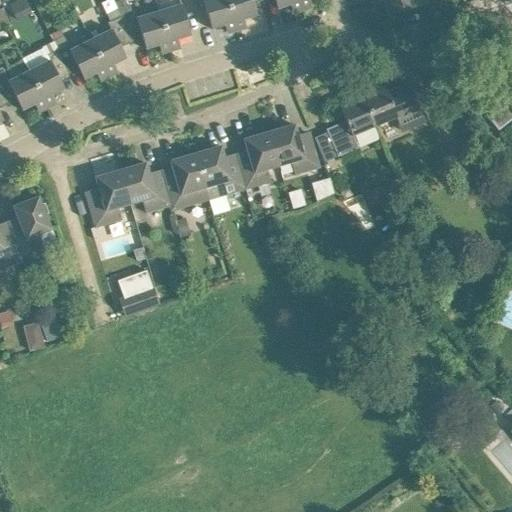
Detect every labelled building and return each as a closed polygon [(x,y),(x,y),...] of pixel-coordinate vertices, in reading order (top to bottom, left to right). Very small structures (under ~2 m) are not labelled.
[(16,0),(9,4),(16,20),(30,14),(23,0),(16,0)] [(126,0),(121,0),(114,3),(117,9),(132,43),(142,38),(145,50),(158,45),(160,52),(170,49),(158,11),(136,18),(134,11),(132,12),(126,0)] [(236,29),(226,0),(202,0),(211,29),(224,25),(226,31),(236,29)] [(251,0),(226,0),(236,29),(245,26),(243,19),(256,15),(251,0)] [(262,0),(262,1),(265,0),(274,0),(277,9),(290,5),(292,11),(301,8),(298,0),(262,0)] [(298,0),(301,8),(311,5),(309,0),(298,0)] [(416,0),(375,0),(377,5),(383,4),(387,17),(418,7),(416,0)] [(439,0),(424,5),(427,16),(448,10),(444,0),(439,0)] [(181,4),(158,11),(170,49),(179,46),(177,39),(190,35),(181,4)] [(0,25),(1,25),(2,26),(8,23),(2,9),(0,9),(0,25)] [(132,43),(117,9),(107,14),(110,21),(107,22),(110,28),(89,39),(107,75),(116,70),(113,65),(125,59),(120,48),(132,43)] [(53,41),(52,42),(68,74),(78,69),(83,80),(96,74),(99,79),(107,75),(89,39),(69,49),(60,30),(50,34),(53,41)] [(22,59),(28,72),(46,106),(55,101),(52,96),(64,89),(59,79),(68,74),(52,42),(42,47),(43,48),(22,59)] [(37,110),(46,106),(28,72),(8,82),(1,68),(0,69),(0,91),(7,105),(17,100),(22,111),(34,105),(37,110)] [(511,75),(498,86),(504,94),(483,111),(498,131),(511,119),(511,75)] [(383,85),(361,94),(376,126),(396,118),(402,133),(425,122),(408,84),(393,90),(394,92),(387,95),(383,85)] [(376,126),(361,94),(338,104),(345,121),(326,129),(327,132),(314,137),(324,162),(337,157),(358,148),(353,136),(376,126)] [(440,105),(452,125),(462,119),(450,99),(440,105)] [(294,125),(269,132),(279,167),(291,163),(295,175),(319,168),(314,151),(303,154),(294,125)] [(247,150),(235,154),(245,189),(270,182),(267,170),(279,167),(269,132),(243,140),(247,150)] [(220,146),(195,154),(205,188),(206,188),(217,185),(220,197),(245,189),(235,154),(224,157),(220,146)] [(173,172),(162,175),(161,175),(172,211),(209,200),(206,188),(205,188),(195,154),(170,161),(173,172)] [(145,163),(120,170),(130,205),(142,201),(145,213),(169,206),(171,211),(172,211),(161,175),(162,175),(161,170),(148,174),(145,163)] [(130,205),(120,170),(95,178),(103,208),(90,211),(94,227),(121,220),(118,208),(130,205)] [(316,190),(319,200),(333,195),(330,185),(316,190)] [(301,189),(288,193),(293,210),(306,206),(301,189)] [(43,247),(39,235),(51,230),(45,214),(48,213),(44,204),(41,205),(38,197),(13,207),(24,236),(13,240),(12,241),(18,257),(43,247)] [(172,232),(173,233),(174,233),(176,234),(177,234),(178,234),(172,213),(170,214),(168,218),(172,231),(172,232)] [(175,221),(180,238),(189,235),(184,218),(175,221)] [(0,271),(21,263),(18,257),(12,241),(13,240),(6,222),(0,223),(0,271)] [(262,251),(268,267),(284,261),(272,247),(262,251)] [(143,248),(133,251),(136,262),(146,259),(143,248)] [(146,270),(117,281),(123,298),(118,299),(118,300),(124,316),(143,310),(158,304),(152,288),(146,270)] [(44,337),(57,333),(52,320),(39,324),(44,337)] [(28,351),(43,348),(40,338),(25,342),(28,351)] [(371,358),(389,380),(402,369),(385,348),(371,358)] [(0,489),(0,511),(8,511),(2,489),(0,489)]
